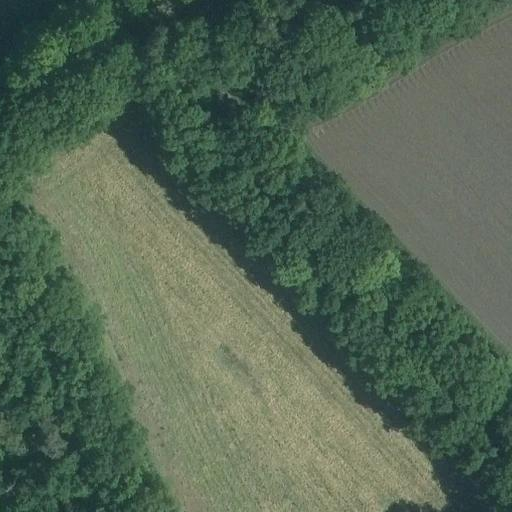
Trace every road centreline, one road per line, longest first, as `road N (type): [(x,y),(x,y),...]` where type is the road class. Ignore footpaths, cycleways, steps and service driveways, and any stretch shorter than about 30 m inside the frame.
road 1 (unclassified): [(511,436),(269,183),(222,101),(207,0)]
road 2 (unclassified): [(0,108),(174,0)]
